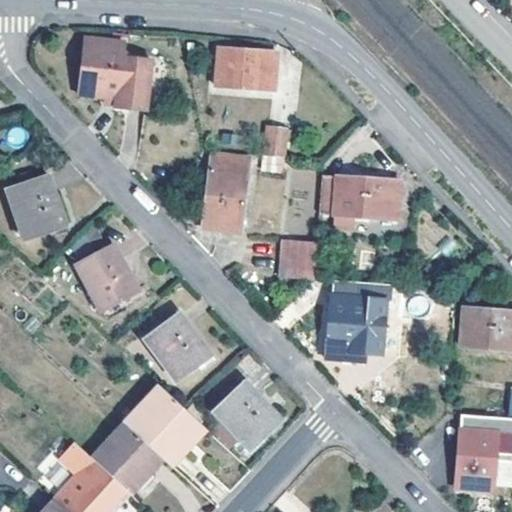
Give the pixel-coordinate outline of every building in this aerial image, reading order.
[(124,40),(87,36),(80,94),(118,99),(118,108),(149,111),(154,62),(133,60),(124,50),(124,40)] [(279,50),(220,46),(217,84),(263,88),(264,80),(277,81),(279,50)] [(264,80),(263,88),(276,89),(277,81),(264,80)] [(194,118),(162,116),(161,140),(192,144),(194,118)] [(268,127),(265,155),(286,158),(288,129),(268,127)] [(250,158),(214,153),(206,228),(241,232),(250,158)] [(320,212),(392,217),(393,204),(401,205),(402,180),(322,174),(320,212)] [(66,223),(50,175),(9,188),(26,237),(66,223)] [(400,218),(401,205),(393,204),(392,217),(400,218)] [(315,278),(318,241),(283,240),(280,275),(315,278)] [(139,289),(113,242),(77,262),(101,308),(139,289)] [(384,283),(334,280),(328,358),(366,361),(371,303),(382,304),(384,283)] [(511,310),(464,307),(461,344),(511,348),(511,310)] [(211,354),(182,314),(146,338),(177,379),(211,354)] [(227,376),(209,392),(217,401),(235,385),(227,376)] [(282,420),(246,382),(215,410),(252,449),(282,420)] [(159,384),(125,420),(166,458),(174,465),(208,430),(202,424),(186,409),(159,384)] [(194,401),(186,409),(202,424),(209,416),(194,401)] [(511,419),(463,416),(458,486),(496,488),(496,484),(511,485),(511,419)] [(131,491),(133,493),(166,458),(125,420),(92,455),(131,491)] [(111,511),(131,491),(92,455),(76,439),(61,456),(77,471),(53,498),(57,501),(67,511),(111,511)] [(67,511),(57,501),(46,511),(67,511)]
